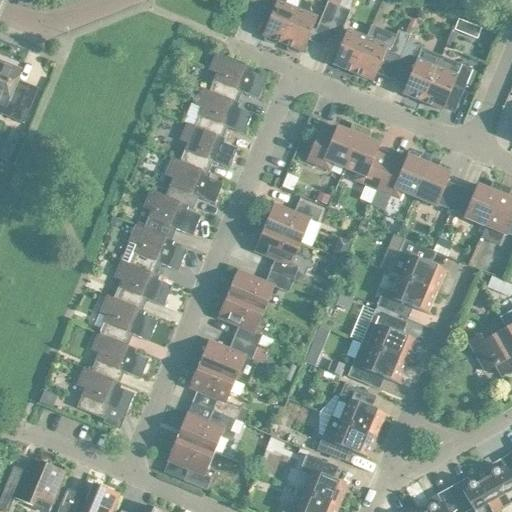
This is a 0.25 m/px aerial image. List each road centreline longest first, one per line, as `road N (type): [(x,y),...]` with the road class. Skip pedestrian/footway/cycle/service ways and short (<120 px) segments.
road 1 (residential): [(128,473),(293,67),(462,137)]
road 2 (residential): [(408,410),(467,270)]
road 3 (residential): [(462,137),(511,27)]
